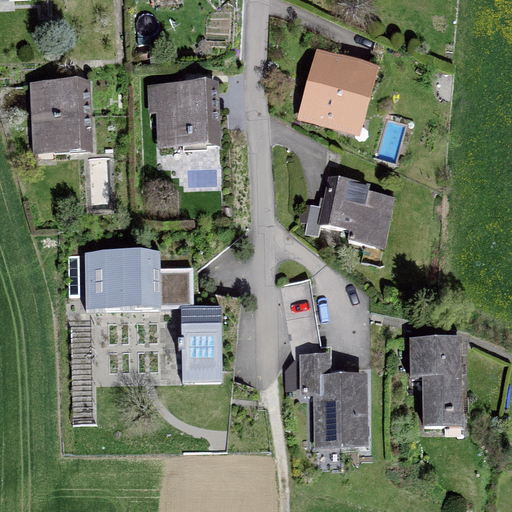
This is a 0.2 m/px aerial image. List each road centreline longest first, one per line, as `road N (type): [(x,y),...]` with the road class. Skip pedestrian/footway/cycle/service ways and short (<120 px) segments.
road 1 (residential): [(261,0),(256,82),(277,384)]
road 2 (track): [(277,384),(288,511)]
